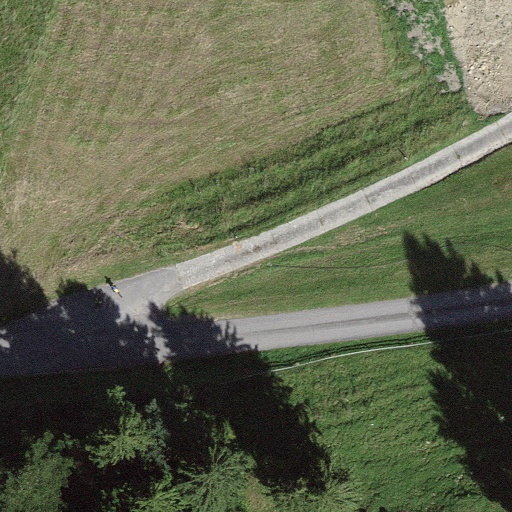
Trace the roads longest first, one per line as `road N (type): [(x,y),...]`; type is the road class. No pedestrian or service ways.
road 1 (track): [(27,358),(177,279),(511,125)]
road 2 (unclassified): [(511,292),(0,361)]
